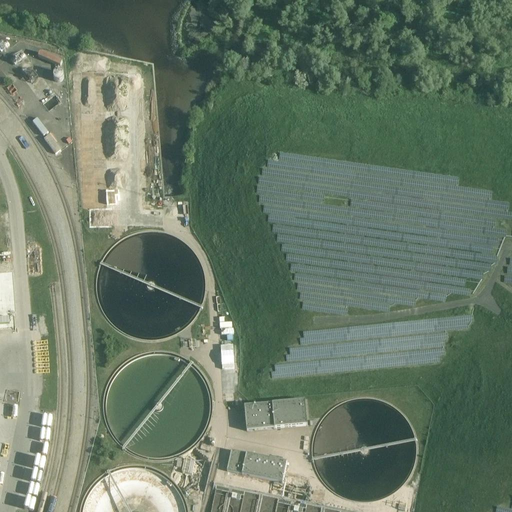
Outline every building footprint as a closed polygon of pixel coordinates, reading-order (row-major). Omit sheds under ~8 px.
[(54,78),(54,79),(54,80),(55,81),(56,82),(58,83),(59,83),(60,83),(62,82),(63,81),(63,80),(64,79),(64,78),(64,77),(64,76),(64,75),(63,75),(62,74),(62,73),(61,73),(60,73),(59,72),(58,72),(57,73),(56,73),(55,74),(54,75),(54,76),(54,77),(54,78)] [(33,123),(44,137),(48,133),(37,119),(33,123)] [(44,140),(56,155),(61,151),(49,136),(44,140)] [(305,402),(244,407),(246,432),(307,426),(305,402)] [(227,472),(283,484),(287,463),(231,451),(227,472)]
